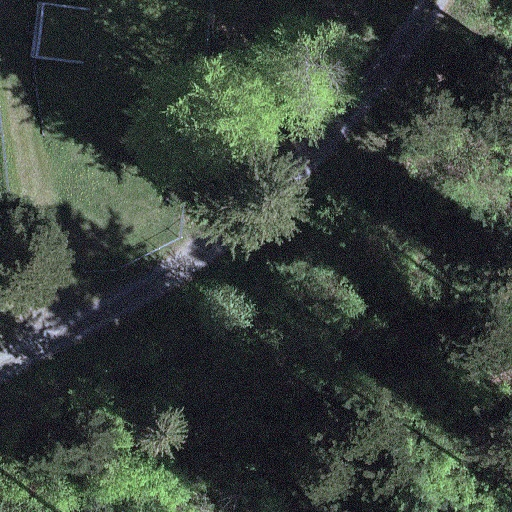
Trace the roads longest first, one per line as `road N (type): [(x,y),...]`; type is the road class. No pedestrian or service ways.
road 1 (track): [(0,367),(94,321),(260,214),(434,0)]
road 2 (track): [(94,321),(14,145),(5,0)]
